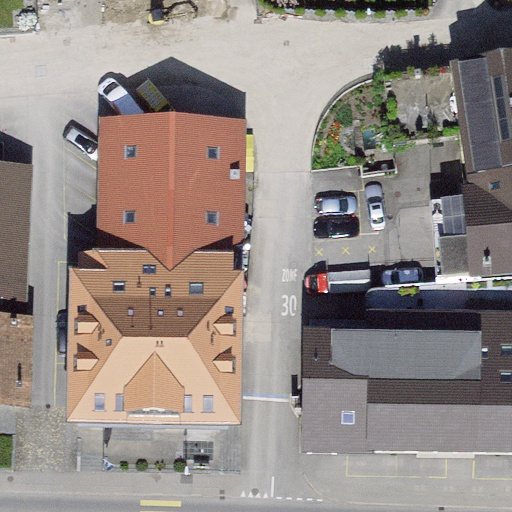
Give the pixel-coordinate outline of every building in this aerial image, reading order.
[(466,140),(470,182),(511,177),(511,64),(380,82),(389,152),(466,140)] [(228,296),(225,296),(228,187),(235,187),(235,180),(228,180),(229,138),(108,136),(105,266),(77,265),(74,424),(225,427),(228,296)] [(17,301),(15,301),(21,178),(0,176),(0,406),(12,407),(17,301)] [(434,289),(511,282),(511,177),(470,182),(473,203),(426,207),(434,289)] [(511,282),(434,289),(371,295),(371,328),(306,327),(305,418),(303,418),(303,456),(333,457),(333,454),(511,456),(511,282)]
